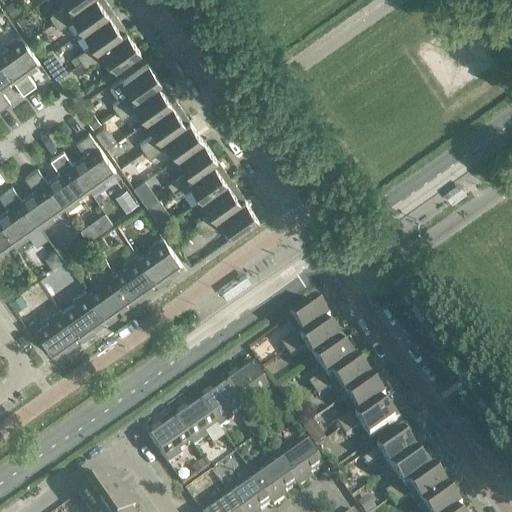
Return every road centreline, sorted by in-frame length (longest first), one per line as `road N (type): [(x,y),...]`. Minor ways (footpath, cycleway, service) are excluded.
road 1 (residential): [(506,511),(147,0)]
road 2 (residential): [(31,511),(119,451),(166,511)]
